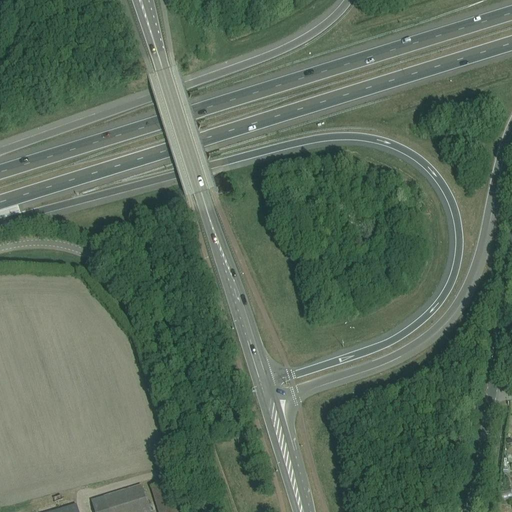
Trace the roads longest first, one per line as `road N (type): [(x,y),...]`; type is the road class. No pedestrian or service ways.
road 1 (motorway): [(0,219),(303,142),(366,138),(416,156),(453,204),(458,262),(449,285),(413,327),(264,384)]
road 2 (motorway): [(511,13),(0,172)]
road 3 (motorway): [(0,202),(511,43)]
road 4 (tertiary): [(138,0),(264,384)]
road 5 (motorway): [(268,399),(395,356),(445,318),(472,272),(511,130)]
road 6 (motorway): [(346,0),(310,36),(0,151)]
road 7 (unclassified): [(203,511),(156,342),(123,281),(105,263),(55,242),(0,250)]
road 8 (unclassified): [(490,396),(511,248)]
